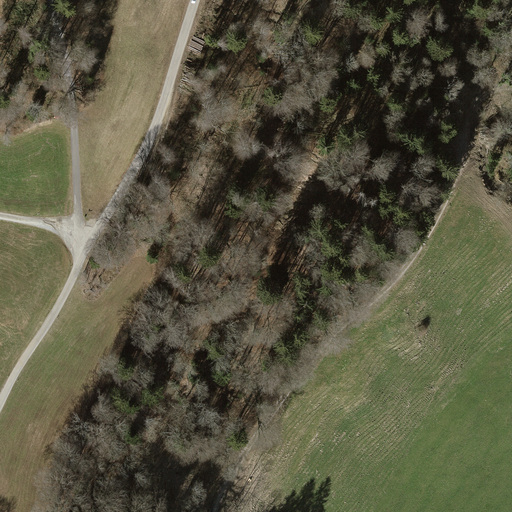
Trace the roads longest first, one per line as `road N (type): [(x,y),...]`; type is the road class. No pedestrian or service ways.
road 1 (track): [(218,511),(233,467),(305,369),(404,270),(465,170),(473,113),(488,88),(511,89)]
road 2 (unclassified): [(0,402),(145,147),(195,0)]
road 3 (track): [(52,0),(71,98),(81,261)]
